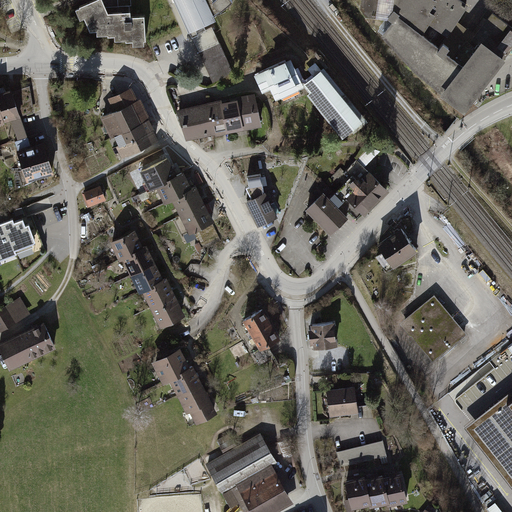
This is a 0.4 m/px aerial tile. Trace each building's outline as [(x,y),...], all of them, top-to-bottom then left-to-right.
[(103,12),(98,0),(87,0),(76,6),(72,8),(77,17),(81,16),(86,29),(93,28),(93,33),(103,34),(111,35),(112,40),(128,40),(129,44),(140,44),(139,14),(127,16),(127,10),(103,12)] [(168,0),(186,33),(211,20),(206,10),(217,0),(168,0)] [(465,111),(511,51),(511,32),(495,18),(477,40),(455,22),(467,8),(457,0),(363,0),(362,10),(368,18),(389,21),(393,24),(383,36),(408,66),(465,111)] [(214,25),(193,32),(211,82),(232,74),(214,25)] [(304,86),(292,59),(256,74),(264,91),(271,88),(275,99),(283,95),(286,100),(301,94),(299,89),(304,86)] [(309,96),(345,138),(356,129),(360,134),(372,124),(325,69),(323,70),(316,62),(308,69),(315,78),(305,86),(311,94),(309,96)] [(128,87),(105,98),(110,110),(98,115),(102,125),(141,107),(137,99),(134,100),(128,87)] [(8,89),(0,91),(0,121),(0,123),(17,117),(8,89)] [(249,92),(225,97),(235,130),(257,126),(249,92)] [(225,97),(200,102),(211,133),(235,130),(225,97)] [(211,133),(200,102),(174,108),(187,137),(211,133)] [(141,107),(102,125),(109,138),(128,130),(147,121),(141,107)] [(147,121),(128,130),(137,151),(157,142),(147,121)] [(137,151),(128,130),(109,138),(118,160),(137,151)] [(51,173),(39,142),(13,152),(24,183),(51,173)] [(153,185),(174,174),(165,157),(138,170),(147,188),(153,185)] [(169,199),(189,189),(180,171),(174,174),(153,185),(162,202),(169,199)] [(355,192),(348,199),(363,214),(386,191),(369,174),(361,182),(355,177),(347,184),(355,192)] [(104,201),(99,186),(81,192),(86,207),(104,201)] [(203,204),(194,186),(189,189),(169,199),(179,217),(203,204)] [(279,216),(268,192),(245,203),(257,227),(279,216)] [(305,210),(329,234),(345,218),(321,194),(305,210)] [(203,204),(179,217),(187,233),(212,221),(203,204)] [(0,260),(17,255),(16,251),(37,244),(31,226),(27,227),(25,221),(16,224),(14,220),(0,225),(0,260)] [(195,252),(222,241),(216,227),(190,237),(195,252)] [(414,249),(397,227),(373,244),(390,267),(414,249)] [(116,260),(124,256),(141,248),(132,229),(107,241),(116,260)] [(141,248),(124,256),(131,271),(151,262),(144,246),(141,248)] [(151,262),(131,271),(140,288),(159,278),(151,262)] [(449,316),(433,296),(400,323),(431,362),(464,336),(472,345),(466,350),(476,363),(501,344),(496,338),(511,324),(511,322),(474,275),(456,289),(458,292),(466,302),(454,312),(449,316)] [(175,297),(164,276),(159,278),(140,288),(150,309),(175,297)] [(458,292),(446,302),(454,312),(466,302),(458,292)] [(0,331),(30,313),(21,297),(0,308),(0,331)] [(175,297),(150,309),(160,329),(184,317),(175,297)] [(268,324),(259,308),(239,320),(249,336),(268,324)] [(54,349),(42,323),(0,342),(0,354),(7,372),(54,349)] [(335,347),(333,323),(310,326),(310,329),(307,329),(308,342),(311,341),(312,349),(335,347)] [(268,324),(249,336),(259,352),(278,340),(268,324)] [(187,368),(177,349),(150,362),(160,381),(169,377),(187,368)] [(466,350),(455,359),(466,372),(476,363),(466,350)] [(179,397),(180,400),(203,389),(191,366),(187,368),(169,377),(179,397)] [(203,389),(180,400),(193,425),(215,414),(203,389)] [(356,413),(353,389),(326,392),(329,416),(356,413)] [(475,426),(476,428),(511,474),(511,396),(476,424),(475,426)] [(277,461),(262,433),(207,464),(222,492),(277,461)] [(381,440),(336,453),(341,470),(386,457),(381,440)] [(274,473),(238,492),(249,511),(275,511),(292,503),(274,473)] [(385,504),(379,478),(378,473),(361,477),(368,504),(369,508),(385,504)] [(398,473),(379,478),(385,504),(386,506),(404,501),(398,473)] [(349,508),(368,504),(361,477),(360,474),(342,478),(349,508)] [(490,511),(504,511),(495,501),(487,507),(490,511)]
